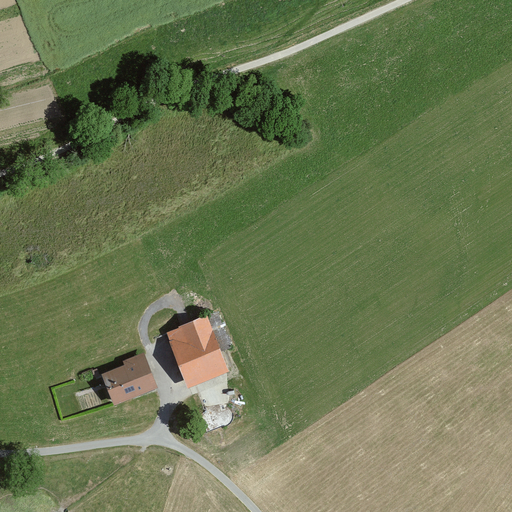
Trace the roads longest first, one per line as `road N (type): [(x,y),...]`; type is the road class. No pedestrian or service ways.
road 1 (track): [(0,173),(402,0)]
road 2 (residential): [(0,453),(156,438),(201,458),(259,511)]
